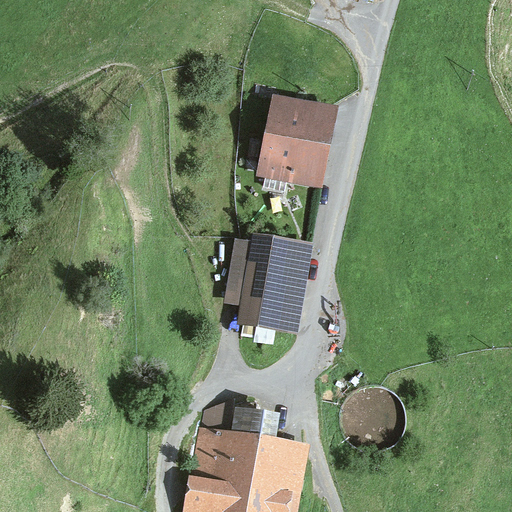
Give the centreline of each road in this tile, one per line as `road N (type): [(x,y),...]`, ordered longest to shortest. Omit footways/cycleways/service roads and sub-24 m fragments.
road 1 (unclassified): [(393,0),(309,343),(289,371),(212,391),(188,411),(170,451),(166,511)]
road 2 (track): [(0,122),(97,69),(125,63),(145,70),(160,103),(170,205),(229,332),(236,384)]
road 3 (track): [(0,233),(125,63)]
